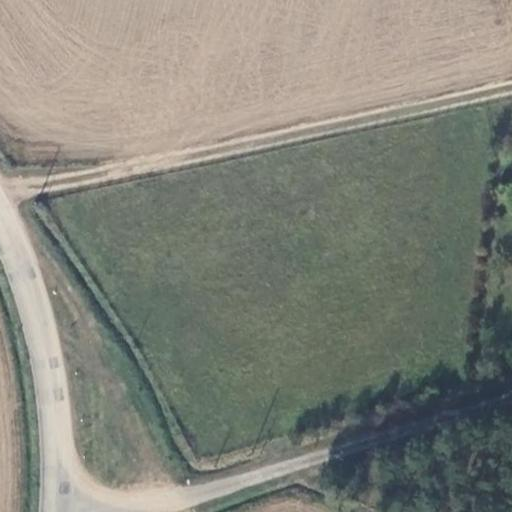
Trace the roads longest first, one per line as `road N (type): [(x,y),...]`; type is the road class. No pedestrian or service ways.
road 1 (unclassified): [(54,509),(183,497),(511,396)]
road 2 (tertiary): [(54,509),(41,331),(0,220)]
